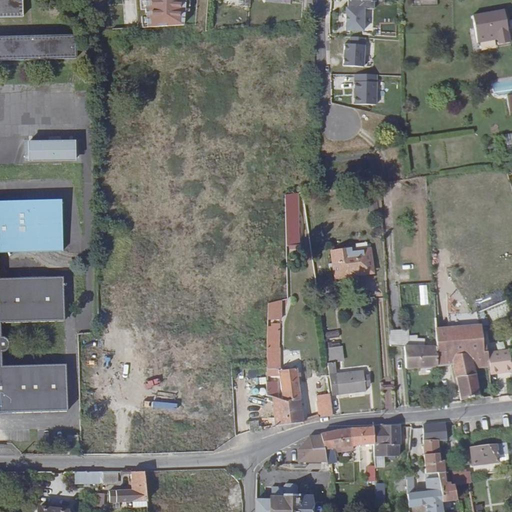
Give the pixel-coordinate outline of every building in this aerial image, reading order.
[(0,0),(0,11),(25,12),(24,0),(0,0)] [(147,0),(149,29),(185,28),(184,0),(147,0)] [(346,6),(345,28),(363,29),(364,6),(346,6)] [(497,8),(502,41),(508,40),(506,24),(505,18),(507,17),(505,7),(497,8)] [(502,41),(497,8),(471,13),(476,40),(496,37),(497,42),(502,41)] [(76,31),(0,31),(0,54),(76,54),(76,31)] [(366,65),(366,42),(344,43),(345,66),(366,65)] [(378,103),(378,73),(355,73),(356,104),(378,103)] [(75,141),(28,141),(28,160),(75,160),(75,141)] [(63,251),(63,239),(63,191),(0,200),(0,411),(67,411),(67,364),(2,365),(2,352),(5,351),(8,349),(10,347),(10,346),(10,343),(10,342),(9,341),(7,338),(6,337),(2,336),(2,322),(66,321),(64,264),(1,266),(1,252),(63,251)] [(0,200),(63,191),(0,194),(0,200)] [(288,237),(301,237),(300,193),(287,193),(288,237)] [(342,237),(329,238),(331,265),(350,264),(350,261),(368,259),(367,238),(343,240),(342,237)] [(420,295),(428,294),(427,284),(420,285),(420,295)] [(432,298),(454,297),(453,290),(431,291),(432,298)] [(438,364),(439,364),(452,363),(450,354),(484,351),(481,337),(478,326),(456,329),(434,331),(436,344),(438,364)] [(388,344),(389,345),(401,344),(406,344),(405,336),(414,336),(414,333),(408,333),(407,327),(387,328),(388,344)] [(329,347),(341,343),(337,330),(324,334),(329,347)] [(231,332),(170,339),(170,344),(159,346),(162,374),(190,371),(191,381),(213,378),(216,399),(238,397),(231,332)] [(406,344),(401,344),(403,367),(438,364),(436,344),(426,344),(424,332),(414,333),(414,336),(405,336),(406,344)] [(459,401),(473,397),(478,395),(472,364),(485,363),(484,353),(484,351),(450,354),(452,363),(459,401)] [(484,353),(485,363),(486,373),(493,371),(493,374),(509,372),(506,351),(484,353)] [(275,367),(276,381),(278,397),(300,398),(297,366),(275,367)] [(275,367),(268,368),(267,396),(272,397),(278,397),(276,381),(275,367)] [(330,373),(331,395),(364,391),(361,370),(330,373)] [(312,397),(314,417),(330,415),(327,395),(312,397)] [(272,397),(273,407),(275,425),(301,422),(300,398),(278,397),(272,397)] [(470,423),(452,422),(453,436),(465,436),(504,430),(502,417),(470,423)] [(250,420),(251,428),(260,426),(260,419),(250,420)] [(142,453),(165,453),(166,420),(143,420),(142,453)] [(172,423),(173,454),(219,451),(218,436),(232,436),(231,420),(172,423)] [(420,423),(421,426),(423,443),(437,442),(446,441),(444,422),(420,423)] [(372,425),(372,427),(372,444),(373,456),(396,455),(396,447),(399,446),(398,425),(398,424),(372,425)] [(372,427),(357,428),(358,446),(372,444),(372,427)] [(357,428),(349,429),(350,446),(358,446),(357,428)] [(349,429),(338,430),(339,447),(350,446),(349,429)] [(319,435),(324,462),(329,462),(333,462),(331,448),(339,447),(338,430),(319,433),(319,435)] [(65,435),(65,454),(69,454),(75,454),(75,435),(65,435)] [(319,435),(310,436),(297,450),(298,463),(324,462),(319,435)] [(465,436),(453,436),(463,446),(471,445),(470,444),(465,436)] [(505,441),(471,445),(472,462),(497,459),(496,452),(506,451),(505,441)] [(437,477),(441,501),(455,499),(453,486),(449,486),(449,483),(445,484),(442,461),(439,461),(437,442),(423,443),(427,477),(427,478),(437,477)] [(376,481),(376,465),(368,465),(367,481),(376,481)] [(141,471),(128,472),(129,491),(109,491),(109,502),(142,502),(142,483),(141,471)] [(96,472),(73,472),(73,480),(95,480),(96,472)] [(117,481),(117,472),(96,472),(95,480),(117,481)] [(467,485),(466,476),(466,473),(452,473),(453,486),(456,486),(467,485)] [(142,502),(143,509),(166,509),(167,480),(154,481),(154,477),(142,477),(142,483),(142,502)] [(414,504),(441,501),(437,477),(427,478),(428,489),(409,491),(408,485),(403,486),(405,504),(414,504)] [(281,493),(297,492),(297,485),(294,482),(285,482),(282,484),(281,486),(281,493)] [(385,499),(386,483),(377,482),(376,499),(385,499)] [(281,497),(281,493),(281,486),(270,486),(269,497),(281,497)] [(331,506),(374,505),(374,488),(330,489),(331,506)] [(267,499),(255,499),(254,511),(309,511),(309,495),(297,495),(297,492),(281,493),(281,497),(269,497),(267,497),(267,499)]
